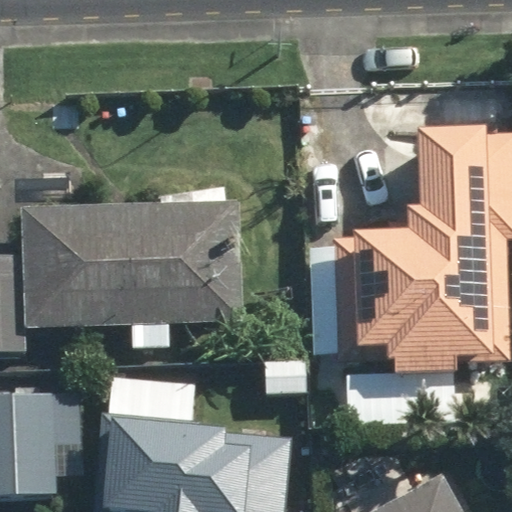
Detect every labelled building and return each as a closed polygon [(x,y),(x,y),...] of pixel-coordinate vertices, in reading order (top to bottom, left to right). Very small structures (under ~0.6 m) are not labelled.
[(331,244),(334,370),(386,370),(387,370),(387,386),(451,386),(451,370),(508,369),(507,247),(511,246),(511,138),(412,139),(412,218),(400,218),(401,228),(384,228),(384,243),(331,244)] [(0,262),(0,359),(23,358),(23,336),(128,333),(129,356),(165,356),(164,332),(239,329),(236,208),(222,209),(222,193),(156,203),(156,211),(18,215),(19,262),(0,262)] [(263,367),(263,399),(304,399),(304,367),(263,367)] [(191,390),(101,383),(91,511),(281,511),(287,438),(188,431),(191,390)] [(79,398),(0,400),(0,502),(55,501),(54,483),(82,482),(79,398)] [(384,511),(454,511),(438,483),(384,511)]
